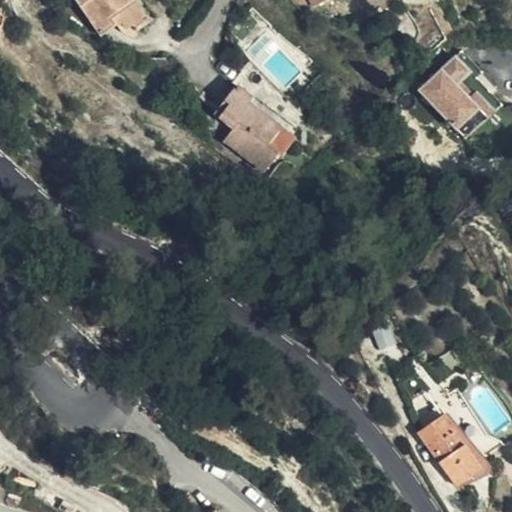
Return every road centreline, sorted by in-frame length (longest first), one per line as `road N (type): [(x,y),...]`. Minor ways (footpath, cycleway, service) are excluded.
road 1 (tertiary): [(0,173),(64,221),(175,275),(300,362),(351,411),(426,511)]
road 2 (tertiary): [(0,340),(70,407),(98,407),(113,382),(102,362),(0,270)]
